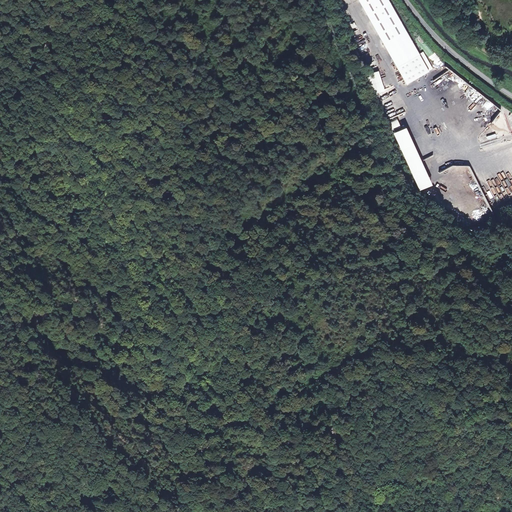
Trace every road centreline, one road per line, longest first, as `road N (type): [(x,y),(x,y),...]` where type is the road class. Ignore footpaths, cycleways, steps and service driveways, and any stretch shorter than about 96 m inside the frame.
road 1 (unknown): [(353,0),(403,86),(426,158)]
road 2 (unclassified): [(511,96),(444,46),(406,0)]
